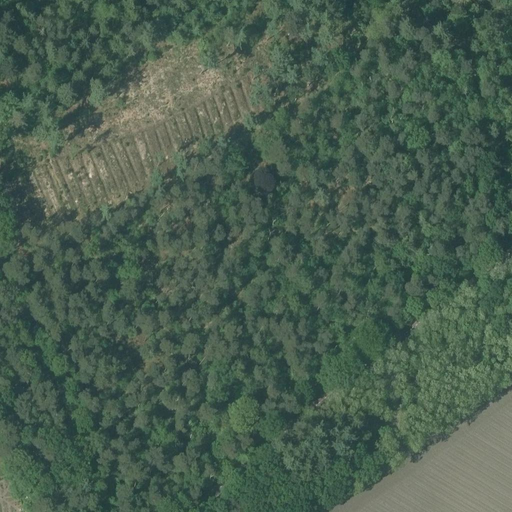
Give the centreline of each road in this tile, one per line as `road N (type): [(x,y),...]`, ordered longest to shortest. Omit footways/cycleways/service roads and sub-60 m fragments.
road 1 (track): [(0,104),(69,203),(108,224),(149,222),(264,146),(272,154),(278,205),(249,268),(166,377),(77,461)]
road 2 (tertiary): [(193,511),(511,256)]
road 3 (track): [(100,511),(0,287)]
